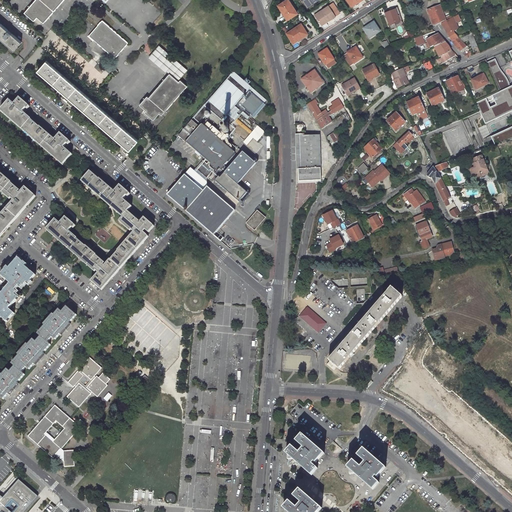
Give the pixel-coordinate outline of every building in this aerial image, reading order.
[(33,0),(24,11),(32,17),(34,14),(37,15),(43,21),(62,0),(33,0)] [(296,13),(287,0),(286,0),(279,5),(282,9),(283,9),(284,11),(283,13),(287,19),(296,13)] [(330,0),(328,0),(325,2),(335,16),(339,13),(330,0)] [(320,24),(327,19),(328,21),(335,16),(325,2),(311,12),(320,24)] [(441,21),(446,19),(439,4),(427,10),(434,24),(435,25),(441,21)] [(399,20),(394,8),(384,13),(389,24),(399,20)] [(453,16),(442,22),(447,31),(455,27),(452,22),(455,21),(453,16)] [(128,42),(103,19),(89,34),(115,57),(128,42)] [(0,36),(14,49),(21,40),(11,32),(13,31),(9,28),(8,29),(0,22),(0,36)] [(369,37),(379,30),(377,27),(375,28),(372,23),(363,28),(369,37)] [(300,26),(286,35),(292,43),(296,40),(295,40),(297,38),(300,39),(306,35),(300,26)] [(435,44),(445,40),(440,34),(438,32),(432,35),(426,38),(431,45),(435,44)] [(461,40),(458,35),(454,32),(450,35),(455,45),(461,40)] [(422,34),(414,37),(417,46),(426,43),(424,39),(422,34)] [(298,43),(308,36),(306,35),(300,39),(297,38),(295,40),(296,40),(298,43)] [(443,54),(451,49),(445,40),(435,44),(439,51),(440,55),(443,54)] [(455,45),(461,50),(466,45),(461,40),(455,45)] [(160,43),(150,55),(171,73),(172,75),(183,63),(160,43)] [(350,66),(362,57),(359,54),(360,54),(355,47),(342,56),(350,66)] [(318,55),(325,65),(326,64),(333,60),(331,56),(326,49),(318,55)] [(440,55),(444,62),(455,55),(451,49),(443,54),(440,55)] [(511,50),(509,52),(511,59),(511,85),(510,87),(509,81),(505,73),(501,70),(498,65),(496,59),(488,63),(500,91),(477,102),(486,125),(511,111),(511,126),(491,136),(491,137),(495,145),(511,139),(511,50)] [(48,59),(38,69),(129,149),(138,139),(48,59)] [(424,62),(427,71),(434,68),(431,59),(424,62)] [(328,68),(335,63),(333,60),(326,64),(328,68)] [(171,73),(149,97),(148,96),(140,104),(147,110),(145,111),(154,119),(160,112),(162,114),(188,85),(180,78),(189,68),(183,63),(172,75),(171,73)] [(375,63),(364,69),(369,80),(374,77),(373,76),(380,72),(375,63)] [(395,78),(398,86),(407,82),(404,74),(406,73),(403,67),(393,72),(396,78),(395,78)] [(314,71),(302,80),(310,92),(323,84),(314,71)] [(234,72),(231,74),(249,89),(251,87),(234,72)] [(209,118),(218,125),(222,121),(227,116),(237,103),(249,89),(231,74),(229,78),(227,80),(194,118),(199,123),(205,117),(207,118),(209,118),(213,113),(213,114),(209,118)] [(484,74),(472,79),(476,90),(488,84),(484,74)] [(458,77),(448,82),(454,95),(464,91),(458,77)] [(355,78),(342,85),(346,93),(353,90),(354,91),(360,88),(355,78)] [(252,87),(249,90),(263,103),(264,103),(267,100),(252,87)] [(440,89),(428,94),(433,106),(445,101),(440,89)] [(249,90),(238,104),(244,110),(252,116),(263,103),(249,90)] [(10,100),(2,109),(64,163),(72,154),(64,146),(69,140),(61,132),(55,138),(40,126),(31,118),(24,112),(30,105),(21,98),(15,104),(10,100)] [(317,108),(315,104),(316,103),(318,103),(315,98),(308,103),(313,111),(317,108)] [(418,98),(407,103),(412,115),(424,110),(418,98)] [(334,102),(336,105),(330,109),(331,111),(332,110),(342,104),(339,99),(334,102)] [(237,103),(227,116),(234,122),(244,110),(238,104),(237,103)] [(263,103),(252,116),(254,118),(265,104),(264,103),(263,103)] [(332,110),(334,114),(344,107),(342,104),(332,110)] [(320,113),(317,108),(313,111),(318,119),(328,113),(326,110),(322,112),(320,113)] [(328,113),(318,119),(322,126),(331,120),(329,116),(331,115),(329,112),(328,113)] [(396,112),(387,121),(396,130),(405,122),(396,112)] [(251,127),(251,124),(249,122),(247,120),(244,119),(242,119),(239,121),(237,122),(236,124),(236,127),(237,130),(239,132),(241,134),(245,134),(248,133),(250,130),(251,127)] [(225,166),(224,166),(235,154),(235,153),(223,142),(216,136),(219,132),(208,122),(204,126),(202,125),(201,125),(199,127),(192,120),(178,136),(209,162),(207,164),(203,161),(196,169),(207,178),(214,170),(209,166),(210,164),(217,171),(219,172),(225,166)] [(299,181),(322,180),(320,134),(306,135),(305,124),(304,122),(296,122),(296,132),(296,135),(298,135),(299,181)] [(264,132),(257,126),(250,135),(253,137),(257,140),(264,132)] [(332,143),(340,138),(335,131),(327,137),(332,143)] [(409,131),(399,141),(397,142),(393,146),(400,153),(404,150),(400,147),(405,142),(411,137),(413,135),(409,131)] [(223,135),(219,132),(216,136),(223,142),(226,138),(223,135)] [(247,145),(253,137),(250,135),(244,142),(247,145)] [(364,148),(373,157),(374,158),(376,156),(376,155),(383,149),(376,142),(374,139),(364,148)] [(228,140),(226,143),(237,153),(240,150),(228,140)] [(238,185),(257,163),(243,152),(221,178),(219,177),(215,181),(239,202),(247,193),(238,185)] [(485,167),(485,165),(486,164),(483,156),(472,160),(475,168),(470,170),(472,175),(474,174),(476,179),(481,177),(481,176),(485,174),(488,175),(489,172),(487,166),(485,167)] [(434,167),(427,176),(429,178),(431,178),(432,177),(435,184),(440,178),(436,171),(438,170),(439,172),(440,172),(449,168),(447,163),(441,165),(434,167)] [(363,164),(357,169),(362,174),(368,169),(363,164)] [(381,182),(389,174),(382,166),(374,172),(373,171),(365,178),(369,182),(368,183),(371,187),(379,180),(381,182)] [(119,250),(112,259),(111,258),(105,265),(104,264),(105,262),(97,255),(97,254),(87,245),(86,246),(77,238),(78,237),(69,230),(74,224),(66,217),(60,222),(56,219),(47,228),(98,273),(91,281),(100,289),(112,276),(113,277),(119,271),(118,270),(124,262),(125,263),(128,261),(130,258),(129,257),(135,251),(136,252),(145,241),(144,240),(148,235),(144,232),(146,230),(148,231),(151,227),(152,228),(155,225),(145,217),(141,222),(129,210),(133,206),(124,198),(129,192),(120,184),(115,190),(100,178),(91,170),(83,179),(124,215),(121,219),(134,231),(118,250),(119,250)] [(0,189),(12,200),(19,193),(17,192),(19,190),(11,183),(12,183),(0,172),(0,189)] [(235,211),(207,186),(206,188),(204,191),(202,189),(185,175),(167,195),(213,236),(217,232),(235,211)] [(435,184),(444,201),(447,207),(450,205),(447,200),(451,198),(444,184),(440,178),(435,184)] [(19,193),(12,200),(0,214),(0,232),(2,230),(3,231),(7,226),(6,225),(12,219),(13,220),(20,212),(19,211),(25,204),(27,205),(32,198),(31,197),(33,195),(24,187),(19,193)] [(412,189),(405,194),(416,209),(426,202),(418,191),(415,193),(412,189)] [(247,193),(239,202),(242,204),(250,195),(247,193)] [(457,208),(450,212),(451,215),(453,217),(455,218),(461,214),(457,208)] [(331,229),(340,224),(337,220),(336,220),(330,210),(320,216),(326,226),(329,224),(331,229)] [(254,230),(265,218),(258,211),(247,223),(254,230)] [(369,220),(374,229),(378,227),(382,225),(377,215),(369,220)] [(417,226),(423,241),(421,241),(422,243),(420,244),(422,249),(425,247),(426,248),(431,246),(428,239),(433,237),(427,222),(417,226)] [(352,244),(363,239),(357,226),(346,232),(352,244)] [(224,238),(217,232),(213,236),(221,242),(224,238)] [(329,243),(325,245),(329,253),(343,246),(337,235),(327,240),(329,243)] [(440,260),(446,259),(445,257),(455,254),(452,243),(439,246),(438,248),(438,249),(433,250),(435,258),(440,257),(440,260)] [(459,260),(468,258),(466,251),(458,253),(459,260)] [(24,286),(27,282),(29,284),(32,281),(31,281),(36,276),(26,266),(28,264),(25,262),(24,263),(18,258),(9,268),(7,270),(6,269),(1,275),(10,283),(0,294),(0,312),(0,313),(0,316),(6,322),(14,314),(9,309),(19,298),(15,294),(17,292),(15,289),(19,285),(21,287),(23,285),(24,286)] [(196,269),(194,268),(192,266),(191,266),(188,265),(187,265),(184,266),(182,268),(181,269),(179,271),(179,274),(179,277),(179,278),(181,280),(183,282),(184,283),(187,284),(189,284),(192,283),(193,282),(194,281),(196,279),(197,276),(197,275),(197,273),(196,270),(196,269)] [(394,268),(384,270),(385,277),(396,274),(394,268)] [(202,290),(201,289),(200,289),(198,288),(196,288),(193,288),(191,289),(189,290),(187,291),(185,293),(184,295),(183,297),(182,299),(182,302),(182,304),(183,306),(184,308),(185,310),(187,312),(189,313),(191,314),(193,315),(195,315),(198,315),(202,314),(203,313),(205,312),(206,310),(208,309),(209,307),(209,305),(210,303),(210,301),(209,299),(209,297),(208,295),(206,292),(204,291),(202,290)] [(308,306),(300,316),(319,333),(327,323),(308,306)] [(29,370),(51,346),(48,343),(52,338),(55,340),(77,316),(68,307),(63,312),(60,310),(38,334),(41,337),(37,342),(34,340),(12,364),(15,367),(10,372),(7,370),(0,377),(0,397),(3,400),(24,376),(21,373),(26,368),(29,370)] [(91,391),(98,397),(108,385),(98,376),(97,377),(95,376),(102,368),(91,358),(80,369),(82,370),(81,372),(79,370),(69,382),(74,387),(75,386),(77,387),(68,396),(80,407),(91,393),(90,392),(91,391)] [(445,386),(451,379),(441,370),(435,376),(445,386)] [(53,458),(81,427),(55,405),(28,436),(53,458)] [(286,452),(312,474),(318,467),(313,463),(315,461),(317,462),(324,453),(325,452),(303,433),(297,439),(295,443),(291,445),(292,446),(286,452)] [(355,473),(373,489),(379,482),(374,477),(376,475),(378,476),(386,467),(364,448),(358,454),(356,457),(352,459),(353,460),(347,466),(350,469),(355,473)] [(63,451),(63,461),(64,467),(74,466),(73,450),(63,451)] [(0,511),(23,511),(38,496),(19,480),(8,492),(9,493),(6,496),(6,495),(3,498),(0,495),(0,511)] [(316,511),(321,507),(299,488),(294,494),(293,494),(292,497),(288,500),(289,500),(283,507),(285,509),(289,511),(316,511)]
